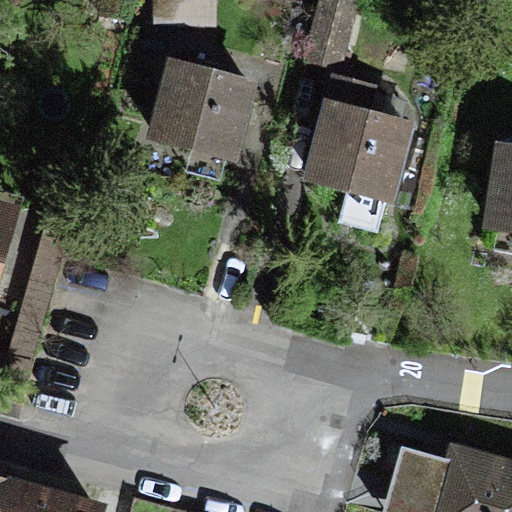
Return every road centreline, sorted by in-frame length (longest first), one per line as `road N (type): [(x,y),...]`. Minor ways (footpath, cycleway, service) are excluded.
road 1 (residential): [(347,366),(154,321),(92,456)]
road 2 (residential): [(324,495),(92,456)]
road 3 (residential): [(511,393),(347,366)]
road 4 (residential): [(347,366),(324,495)]
